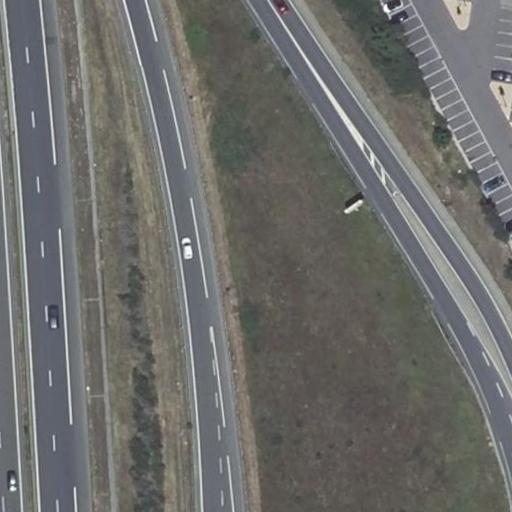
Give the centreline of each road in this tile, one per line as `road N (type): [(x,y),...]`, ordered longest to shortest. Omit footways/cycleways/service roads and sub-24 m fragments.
road 1 (trunk): [(207,511),(193,278),(133,0)]
road 2 (secondary): [(262,0),(432,280),(511,447)]
road 3 (trunk): [(56,511),(20,0)]
road 4 (secondary): [(511,361),(458,263),(268,0)]
